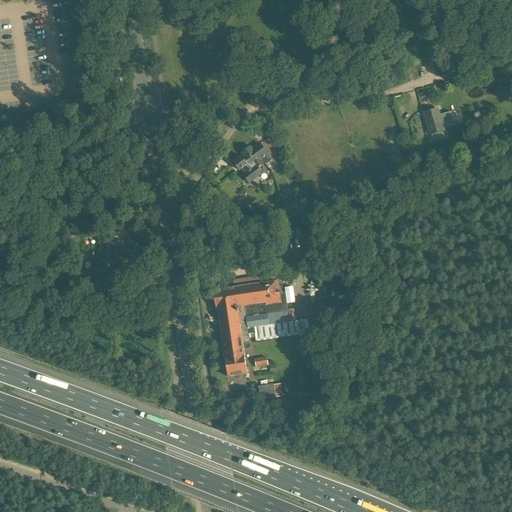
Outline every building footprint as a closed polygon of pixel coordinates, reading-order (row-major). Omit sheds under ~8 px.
[(444,131),(438,109),(425,113),(430,135),(444,131)] [(243,155),(241,157),(244,160),(246,159),(249,162),(251,161),(249,159),(256,154),(262,162),(264,161),(265,163),(267,166),(273,161),(269,156),(260,143),(252,149),(251,147),(242,153),(243,155)] [(460,149),(462,156),(471,154),(469,147),(460,149)] [(241,157),(234,163),(240,171),(243,169),(245,172),(243,174),(249,183),(253,181),(255,183),(260,178),(259,176),(262,174),(258,169),(265,163),(264,161),(262,162),(256,154),(249,159),(251,161),(249,162),(246,159),(244,160),(241,157)] [(295,205),(285,208),(288,218),(298,214),(295,205)] [(279,221),(288,218),(285,208),(275,211),(279,221)] [(95,229),(85,231),(86,234),(86,238),(96,236),(95,229)] [(112,279),(120,277),(127,276),(124,254),(122,255),(120,242),(107,244),(112,279)] [(78,262),(76,251),(68,252),(70,263),(78,262)] [(280,293),(278,280),(213,290),(216,310),(218,310),(223,343),(238,340),(237,335),(242,334),(242,336),(249,334),(248,327),(246,317),(268,314),(268,313),(288,310),(286,292),(280,293)] [(246,317),(248,327),(254,326),(290,321),(288,310),(268,313),(268,314),(246,317)] [(351,319),(353,319),(355,318),(359,318),(358,312),(354,313),(350,313),(342,315),(343,320),(346,320),(351,319)] [(310,332),(319,331),(320,331),(319,321),(318,317),(308,318),(310,331),(310,332)] [(290,321),(254,326),(256,336),(256,339),(292,334),(290,321)] [(249,337),(256,336),(254,326),(248,327),(249,334),(249,337)] [(238,340),(223,343),(228,377),(247,374),(243,343),(250,342),(249,337),(249,334),(242,336),(242,334),(237,335),(238,340)] [(267,358),(255,360),(257,367),(268,365),(267,358)] [(275,385),(260,387),(262,400),(277,398),(275,385)] [(318,410),(330,408),(329,395),(317,397),(318,410)]
